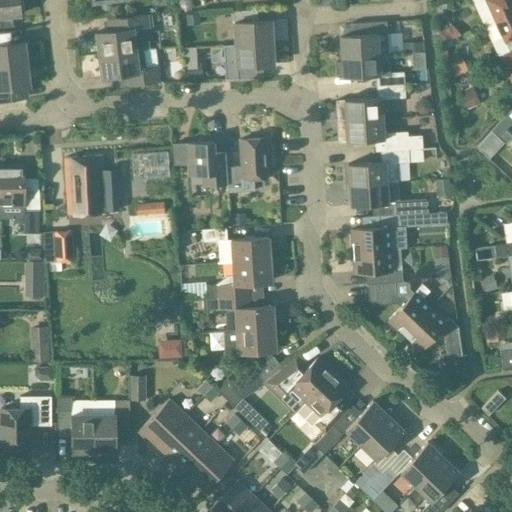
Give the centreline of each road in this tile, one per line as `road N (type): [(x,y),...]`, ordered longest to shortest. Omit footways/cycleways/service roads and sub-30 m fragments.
road 1 (residential): [(511,479),(329,311),(313,271),(307,101)]
road 2 (residential): [(68,112),(141,100),(307,101)]
road 3 (residential): [(0,490),(67,489),(132,511)]
